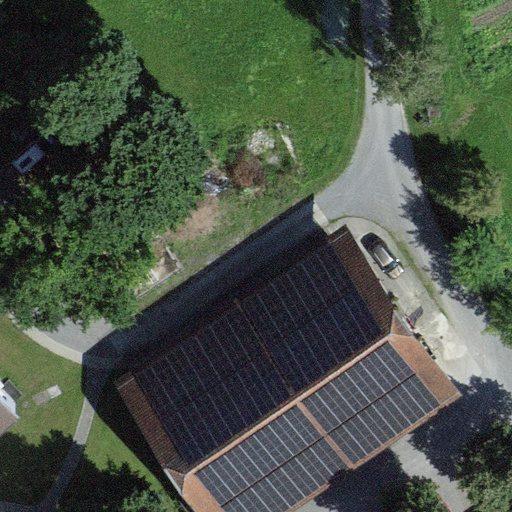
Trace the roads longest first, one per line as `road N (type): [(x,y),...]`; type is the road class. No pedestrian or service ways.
road 1 (track): [(493,409),(403,178),(384,0)]
road 2 (track): [(386,511),(493,409)]
